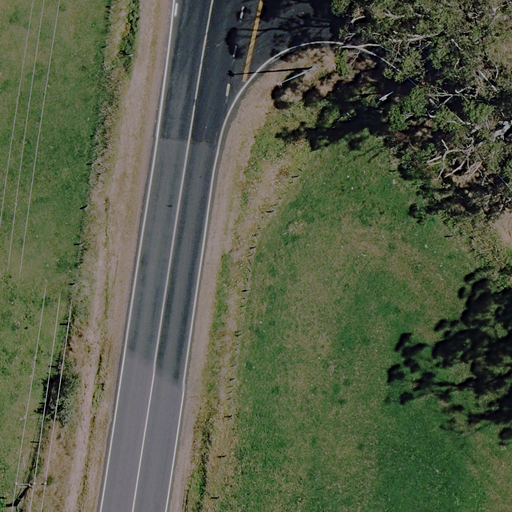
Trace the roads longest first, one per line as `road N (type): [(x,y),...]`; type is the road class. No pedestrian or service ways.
road 1 (unclassified): [(133,511),(215,0)]
road 2 (unclassified): [(511,99),(428,0)]
